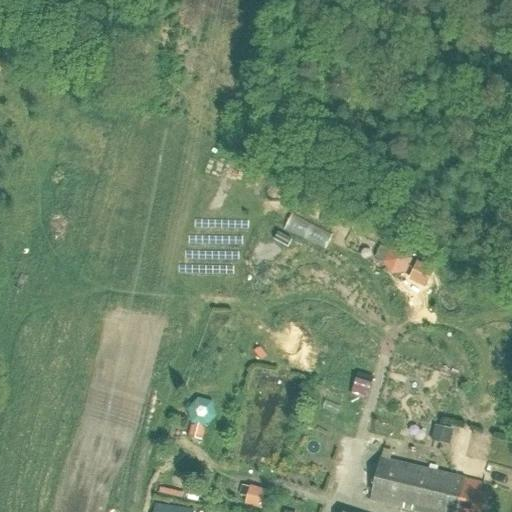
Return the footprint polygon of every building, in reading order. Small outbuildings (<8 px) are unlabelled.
[(336,241),(342,221),(320,214),(313,233),(336,241)] [(253,228),(242,248),(265,259),(275,239),(253,228)] [(258,301),(266,283),(236,270),(229,289),(258,301)] [(215,337),(208,353),(229,362),(236,346),(215,337)] [(484,362),(505,369),(511,349),(511,346),(492,340),(484,362)] [(346,373),(342,389),(355,392),(359,376),(346,373)] [(275,415),(278,393),(257,390),(254,413),(275,415)] [(342,426),(350,412),(330,402),(323,416),(342,426)] [(341,441),(314,436),(311,453),(339,457),(341,441)] [(487,511),(492,497),(482,494),(484,485),(382,460),(372,502),(414,511),(487,511)] [(299,484),(317,484),(317,466),(299,466),(299,484)] [(244,511),(252,492),(232,483),(223,503),(244,511)]
